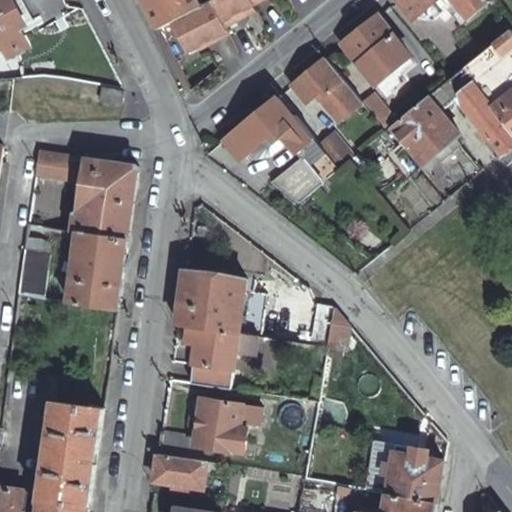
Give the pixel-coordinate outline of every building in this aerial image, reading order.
[(12,0),(0,0),(0,48),(6,45),(11,54),(28,44),(16,21),(22,17),(12,0)] [(145,0),(160,29),(173,22),(205,6),(202,0),(145,0)] [(252,0),(202,0),(205,6),(214,2),(227,27),(241,19),(239,14),(255,6),(255,5),(252,0)] [(397,0),(413,20),(422,13),(425,17),(446,0),(445,0),(453,0),(468,18),(489,1),(487,0),(397,0)] [(205,6),(173,22),(188,52),(213,39),(215,41),(231,34),(227,27),(214,2),(205,6)] [(239,14),(241,19),(258,11),(255,6),(239,14)] [(378,15),(343,44),(385,97),(406,80),(396,67),(410,56),(378,15)] [(491,45),(428,97),(442,113),(459,99),(503,156),(511,148),(511,30),(511,29),(497,40),(491,45)] [(487,41),(491,45),(497,40),(493,36),(487,41)] [(363,102),(326,57),(294,85),(308,102),(318,95),(339,121),(363,102)] [(123,103),(126,89),(102,85),(100,100),(123,103)] [(442,113),(428,97),(391,127),(423,166),(461,135),(442,113)] [(278,98),(221,145),(242,160),(267,140),(273,148),(286,139),(298,154),(299,153),(303,158),(305,160),(320,147),(320,145),(295,115),(294,117),(278,98)] [(393,109),(389,113),(393,118),(397,115),(393,109)] [(386,131),(381,135),(386,141),(391,137),(386,131)] [(339,169),(352,160),(355,157),(334,133),(320,145),(320,147),(339,169)] [(428,169),(452,198),(481,175),(458,146),(428,169)] [(140,166),(41,151),(37,177),(82,184),(75,232),(80,233),(80,231),(129,238),(140,166)] [(305,160),(303,158),(272,183),(300,204),(323,184),(305,160)] [(119,311),(129,238),(80,231),(80,233),(71,301),(70,304),(119,311)] [(29,238),(21,294),(47,298),(53,255),(50,255),(51,250),(41,240),(29,238)] [(249,281),(186,270),(177,325),(189,327),(189,326),(240,333),(249,281)] [(328,345),(334,309),(318,306),(312,343),(328,345)] [(351,328),(334,309),(328,345),(346,350),(351,328)] [(246,334),(240,333),(189,326),(189,327),(187,342),(197,344),(194,362),(191,384),(231,390),(235,369),(238,344),(245,345),(246,334)] [(252,407),(203,398),(196,445),(245,454),(252,407)] [(96,469),(105,406),(90,403),(89,407),(56,402),(41,495),(40,501),(90,508),(96,469)] [(192,437),(162,431),(158,454),(188,459),(192,437)] [(439,504),(447,462),(429,459),(430,452),(397,445),(395,459),(389,459),(385,475),(392,476),(388,495),(439,504)] [(203,489),(207,462),(188,459),(158,454),(156,466),(154,481),(203,489)] [(31,493),(0,487),(0,511),(38,511),(40,501),(41,495),(38,494),(39,490),(31,489),(31,493)] [(438,511),(439,504),(388,495),(385,511),(367,511),(360,510),(359,511),(438,511)] [(89,511),(90,508),(40,501),(38,511),(89,511)]
